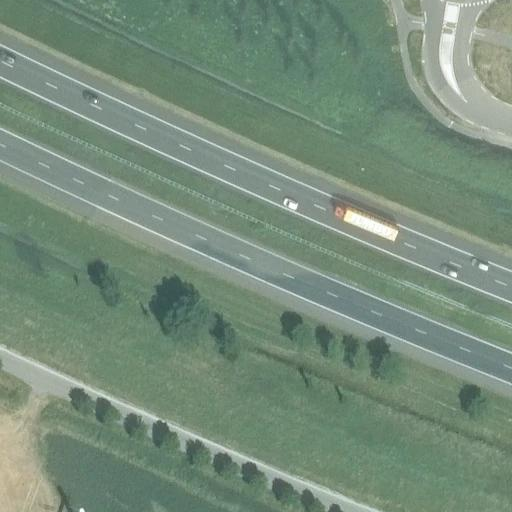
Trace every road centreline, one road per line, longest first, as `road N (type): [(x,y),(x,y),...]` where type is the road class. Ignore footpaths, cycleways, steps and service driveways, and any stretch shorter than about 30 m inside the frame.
road 1 (motorway): [(0,138),(161,218),(511,366)]
road 2 (motorway): [(511,289),(0,61)]
road 3 (unclassified): [(349,511),(0,358)]
road 4 (tertiary): [(511,123),(480,112),(456,90),(448,54),(456,0)]
